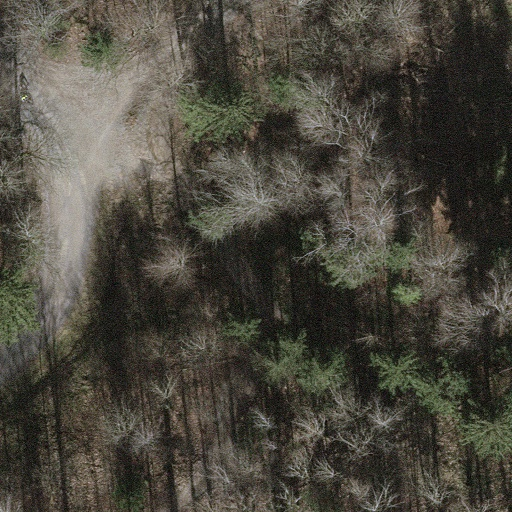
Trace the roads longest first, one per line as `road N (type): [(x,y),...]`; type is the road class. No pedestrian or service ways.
road 1 (track): [(0,69),(40,100),(63,139),(71,254),(53,311),(0,366)]
road 2 (track): [(68,199),(169,64)]
